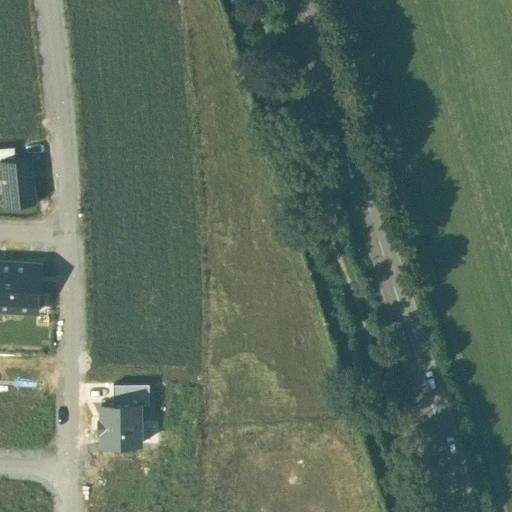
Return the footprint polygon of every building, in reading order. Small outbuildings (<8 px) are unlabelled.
[(0,159),(1,159),(15,158),(14,146),(0,147),(0,159)] [(15,158),(1,159),(5,204),(36,201),(32,156),(15,158)] [(40,262),(0,259),(0,308),(37,311),(40,262)] [(113,384),(114,403),(141,402),(149,402),(149,383),(113,384)] [(114,403),(100,403),(100,415),(98,415),(98,430),(101,430),(101,443),(142,442),(141,402),(114,403)]
